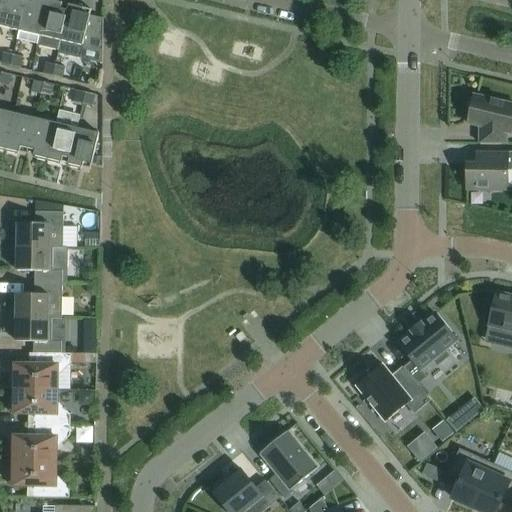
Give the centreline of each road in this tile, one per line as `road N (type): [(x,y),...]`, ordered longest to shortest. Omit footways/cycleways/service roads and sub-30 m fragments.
road 1 (residential): [(141,511),(158,470),(286,370)]
road 2 (residential): [(411,234),(406,30)]
road 3 (residential): [(286,370),(380,296),(402,270),(411,234)]
road 4 (residential): [(286,370),(401,511)]
road 5 (residential): [(277,0),(406,30)]
